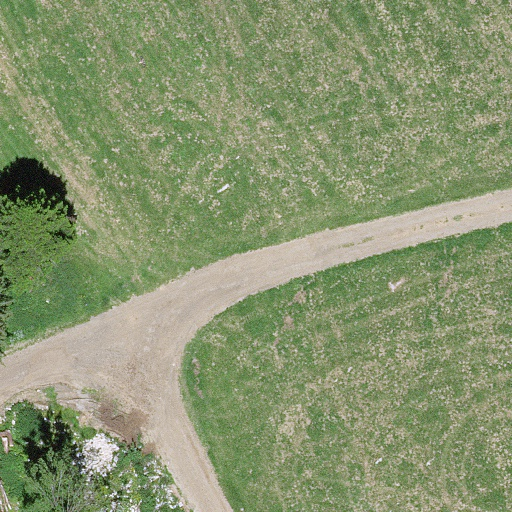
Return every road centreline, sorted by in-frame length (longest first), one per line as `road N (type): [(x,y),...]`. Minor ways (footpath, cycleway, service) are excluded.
road 1 (track): [(0,394),(132,285),(511,203)]
road 2 (track): [(183,511),(132,285)]
